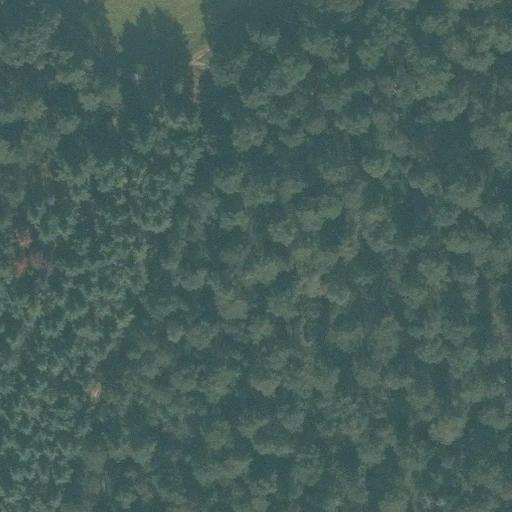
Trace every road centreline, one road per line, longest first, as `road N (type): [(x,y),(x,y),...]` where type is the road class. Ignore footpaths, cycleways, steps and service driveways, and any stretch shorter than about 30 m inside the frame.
road 1 (track): [(58,511),(220,92),(217,73),(195,62)]
road 2 (track): [(290,0),(171,76),(147,79),(118,70),(33,0)]
